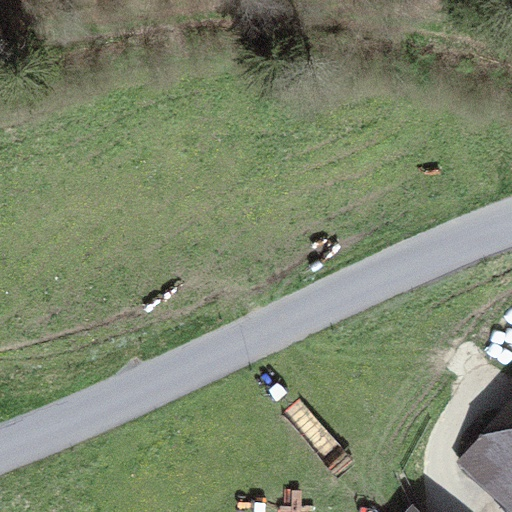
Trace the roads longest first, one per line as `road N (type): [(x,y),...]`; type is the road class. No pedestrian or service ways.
road 1 (residential): [(511,220),(0,445)]
road 2 (track): [(511,48),(377,9),(180,16),(0,43)]
